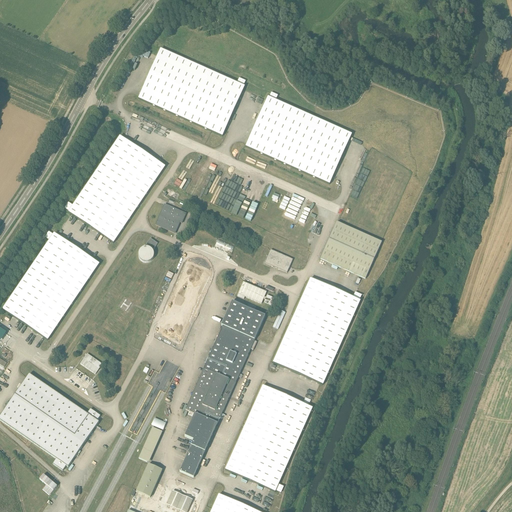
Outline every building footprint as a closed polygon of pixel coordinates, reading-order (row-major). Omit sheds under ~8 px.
[(222,137),(245,87),(243,86),(246,81),(239,78),(237,83),(160,49),(138,99),(222,137)] [(332,178),(351,138),(352,135),(275,101),(278,96),(271,93),(271,94),(270,95),(269,98),(267,97),(266,100),(246,144),(245,147),(330,185),(332,178)] [(114,244),(165,167),(120,137),(73,206),(69,203),(64,209),(69,212),(68,213),(114,244)] [(174,184),(180,187),(184,180),(180,178),(181,176),(184,178),(186,176),(183,175),(180,174),(174,184)] [(240,192),(232,212),(237,214),(245,194),(240,192)] [(233,205),(230,204),(232,199),(226,197),(221,209),(230,212),(233,205)] [(245,219),(251,221),(257,208),(251,205),(245,219)] [(165,206),(156,225),(161,228),(166,230),(175,234),(180,222),(182,223),(185,215),(166,206),(165,206)] [(245,218),(247,211),(240,209),(238,216),(245,218)] [(320,259),(365,279),(382,243),(337,222),(320,259)] [(2,310),(9,314),(48,341),(100,264),(54,234),(53,235),(49,232),(45,238),(49,241),(2,310)] [(150,239),(146,245),(148,246),(154,250),(158,244),(155,242),(152,240),(150,239)] [(293,260),(271,250),(265,263),(287,273),(293,260)] [(310,279),(273,363),(323,386),(360,301),(359,301),(362,296),(355,293),(353,298),(310,279)] [(238,294),(237,296),(244,299),(244,298),(245,297),(261,304),(263,299),(265,300),(264,303),(265,303),(273,307),(276,299),(267,295),(266,298),(264,297),(267,293),(267,292),(243,283),(241,288),(241,289),(238,294)] [(193,441),(180,472),(194,478),(265,317),(232,302),(221,326),(223,327),(185,410),(195,415),(185,437),(193,441)] [(273,327),(278,330),(286,312),(280,310),(273,327)] [(102,365),(87,354),(80,364),(95,375),(102,365)] [(164,392),(166,392),(179,366),(166,360),(160,373),(156,371),(154,371),(152,374),(153,405),(160,390),(164,392)] [(71,463),(96,427),(99,422),(97,421),(99,419),(100,417),(101,416),(90,409),(87,414),(29,375),(26,379),(1,415),(0,417),(0,420),(30,441),(31,442),(56,459),(53,464),(63,471),(64,470),(65,468),(66,466),(68,468),(71,463)] [(263,386),(225,470),(275,493),(276,491),(281,494),(284,487),(279,485),(313,408),(263,386)] [(151,425),(163,431),(166,423),(155,418),(151,425)] [(139,459),(149,463),(162,433),(152,428),(139,459)] [(148,465),(136,492),(150,498),(156,484),(162,471),(148,465)] [(43,474),(39,479),(53,491),(57,486),(43,474)] [(172,492),(166,505),(181,511),(187,511),(193,500),(172,492)] [(257,511),(219,495),(211,511),(257,511)]
